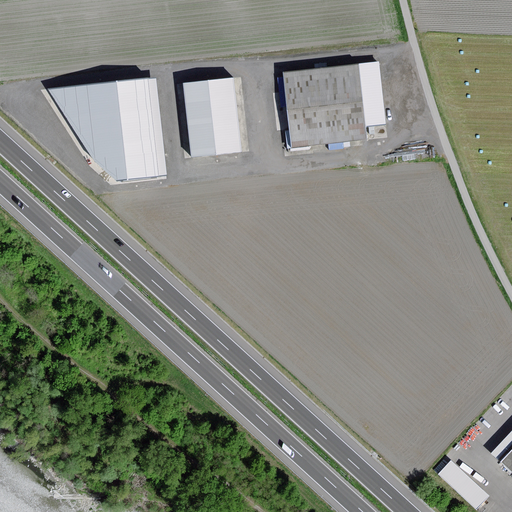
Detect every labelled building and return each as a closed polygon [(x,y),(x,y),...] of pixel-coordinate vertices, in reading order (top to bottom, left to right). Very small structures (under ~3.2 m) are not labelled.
[(380,63),(360,65),(367,127),(386,125),(380,63)] [(360,65),(285,73),(293,147),(368,140),(367,127),(360,65)] [(149,79),(49,90),(96,163),(118,182),(160,177),(149,79)] [(246,153),(238,79),(185,84),(193,159),(246,153)] [(502,462),(511,452),(511,431),(493,453),(502,462)] [(511,452),(502,462),(511,471),(511,452)] [(473,481),(451,460),(439,472),(479,509),(490,497),(473,481)]
